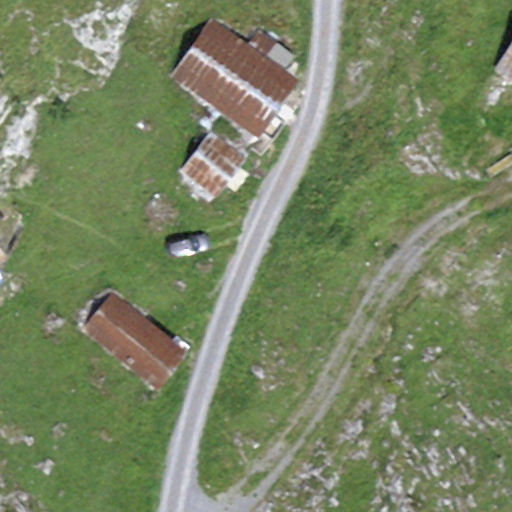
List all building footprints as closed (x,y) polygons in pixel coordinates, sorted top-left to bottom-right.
[(212,23),(175,76),(265,139),(303,83),(285,70),(294,57),(259,32),(248,47),(212,23)] [(511,42),(495,69),(511,79),(511,42)] [(210,134),(180,173),(214,200),(245,161),(210,134)] [(0,270),(8,264),(0,253),(0,270)] [(114,294),(82,334),(156,394),(188,354),(114,294)]
